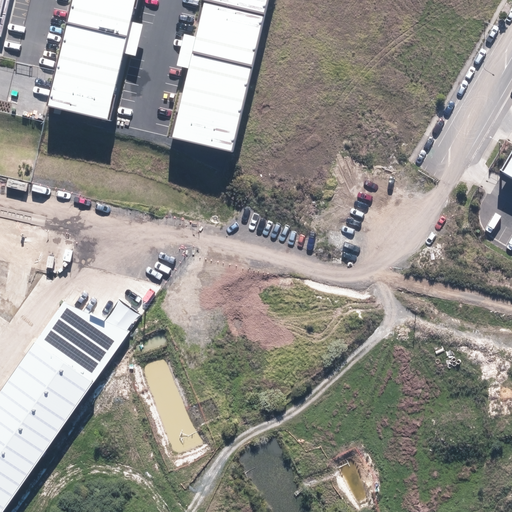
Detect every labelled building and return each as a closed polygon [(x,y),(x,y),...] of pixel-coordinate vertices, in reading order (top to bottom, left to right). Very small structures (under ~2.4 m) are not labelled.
[(144,22),(130,19),(134,0),(72,0),(68,22),(141,39),(142,32),(144,22)] [(181,47),(257,65),(269,13),(214,0),(206,0),(199,31),(185,28),(182,41),(181,47)] [(272,0),(214,0),(269,13),(272,0)] [(139,46),(141,39),(68,22),(48,104),(107,118),(123,50),(137,54),(139,46)] [(236,152),(257,65),(181,47),(180,51),(178,57),(176,65),(190,68),(173,137),(236,152)] [(511,146),(500,167),(511,174),(511,146)] [(94,259),(103,261),(109,238),(0,213),(0,260),(89,281),(94,259)] [(0,510),(119,334),(61,295),(0,386),(0,510)] [(166,511),(203,460),(110,393),(25,511),(166,511)] [(380,443),(342,425),(321,470),(360,488),(380,443)]
